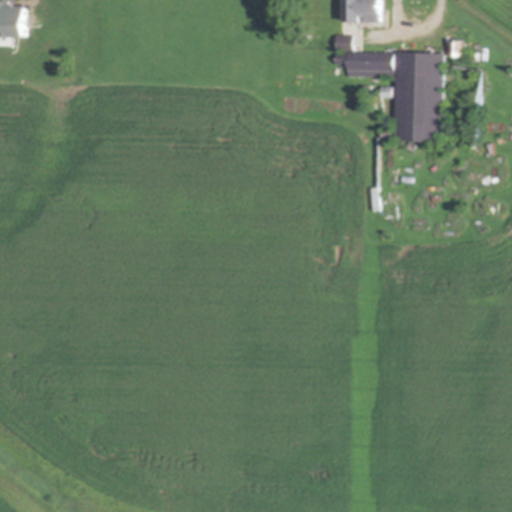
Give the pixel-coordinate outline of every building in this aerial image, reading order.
[(0,22),(0,0),(15,0),(15,1),(20,1),(20,4),(32,4),(31,34),(19,34),(18,44),(0,44),(0,35),(7,36),(7,34),(1,34),(1,22),(0,22)] [(387,0),(387,11),(386,11),(386,20),(350,19),(350,0),(387,0)] [(359,49),(342,49),(342,33),(360,34),(359,49)] [(455,54),(455,38),(469,38),(468,55),(455,54)] [(353,50),(400,51),(400,75),(353,75),(353,63),(341,62),(341,52),(353,52),(353,50)] [(400,139),(402,50),(450,51),(448,140),(400,139)] [(368,84),(376,84),(376,92),(368,92),(368,84)] [(386,85),(397,85),(397,96),(386,96),(386,85)] [(386,129),(397,129),(397,137),(386,137),(386,129)] [(377,210),(375,187),(383,186),(385,209),(377,210)]
